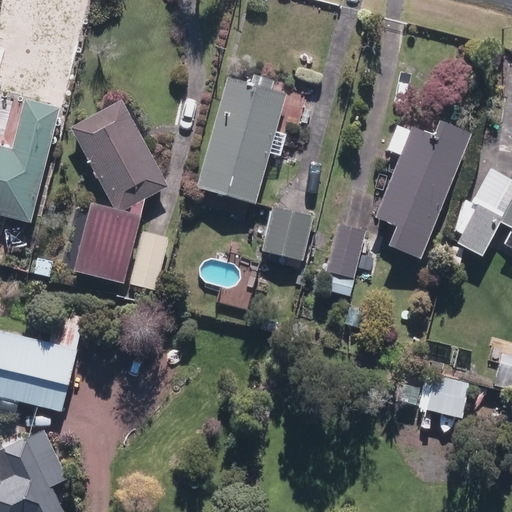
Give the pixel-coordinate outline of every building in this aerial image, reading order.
[(300,76),(320,83),(323,75),(303,69),(300,76)] [(201,187),(259,204),(289,95),(230,79),(201,187)] [(0,213),(35,223),(63,108),(28,99),(17,145),(0,140),(0,213)] [(77,269),(126,284),(147,214),(144,214),(148,199),(172,186),(125,100),(76,127),(117,205),(116,207),(98,202),(77,269)] [(380,217),(432,238),(468,148),(416,127),(380,217)] [(460,242),(486,256),(504,222),(511,226),(511,206),(509,213),(499,208),(511,181),(511,177),(493,168),(474,202),(480,205),(460,242)] [(266,251),(307,261),(316,216),(275,207),(266,251)] [(329,272),(357,279),(359,270),(380,275),(389,235),(340,224),(329,272)] [(160,290),(172,237),(143,230),(131,284),(160,290)] [(446,329),(455,297),(439,292),(429,323),(446,329)] [(0,394),(67,409),(88,317),(57,311),(51,339),(0,328),(0,329),(0,394)] [(511,385),(511,344),(499,344),(496,384),(511,385)] [(404,373),(399,402),(446,410),(445,417),(465,420),(472,382),(433,375),(433,378),(404,373)] [(511,400),(486,392),(476,424),(511,436),(511,400)] [(47,429),(0,450),(0,511),(66,511),(54,485),(70,477),(47,429)]
